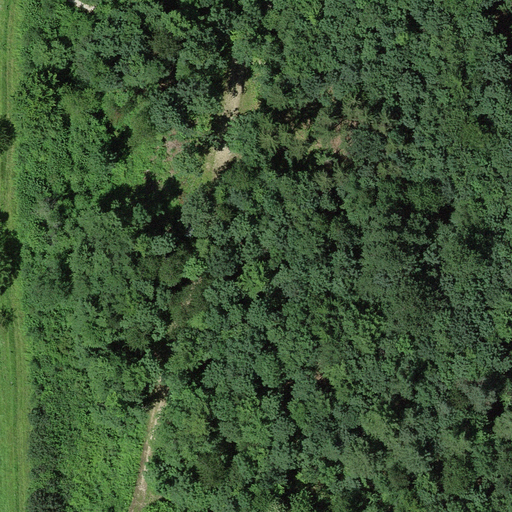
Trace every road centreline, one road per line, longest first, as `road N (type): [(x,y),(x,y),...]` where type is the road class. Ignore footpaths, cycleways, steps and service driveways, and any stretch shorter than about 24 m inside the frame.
road 1 (track): [(120,511),(150,441),(166,360),(227,178),(253,0)]
road 2 (track): [(34,0),(15,356),(22,511)]
